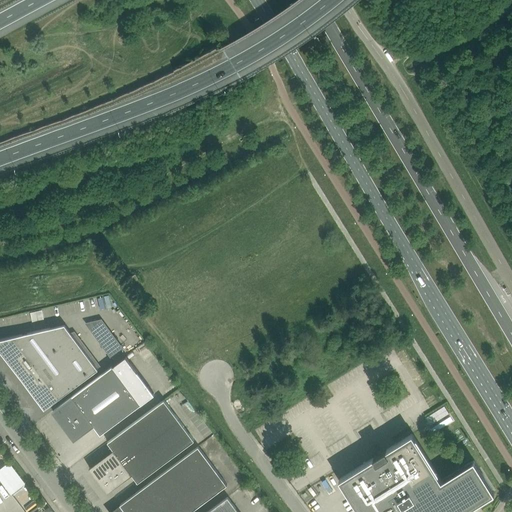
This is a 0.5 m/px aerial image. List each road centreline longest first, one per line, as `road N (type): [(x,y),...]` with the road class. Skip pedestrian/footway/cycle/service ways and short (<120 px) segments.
road 1 (primary): [(256,0),(511,425)]
road 2 (primary): [(511,335),(312,0)]
road 3 (motorway): [(0,158),(173,94),(330,0)]
road 4 (unclassified): [(511,283),(341,0)]
road 5 (track): [(287,106),(145,181),(0,237)]
road 6 (unclassified): [(218,378),(230,417),(299,511)]
road 7 (unclassified): [(0,411),(75,511)]
road 8 (unknown): [(357,441),(334,403),(318,406),(308,419),(330,458)]
